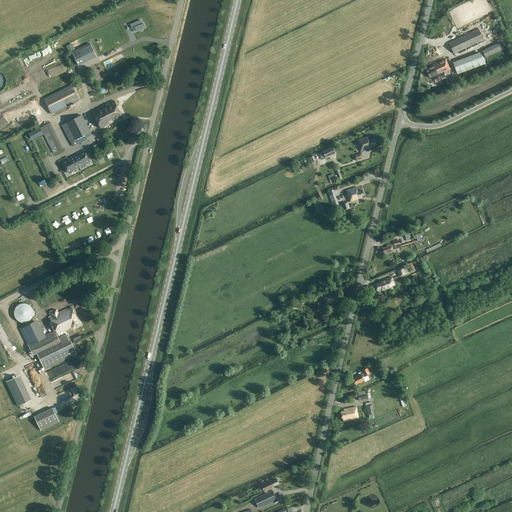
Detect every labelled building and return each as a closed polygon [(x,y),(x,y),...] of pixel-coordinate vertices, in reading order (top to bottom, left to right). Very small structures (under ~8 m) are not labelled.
[(132,28),(133,32),(136,31),(145,27),(143,24),(142,24),(141,20),(130,24),(132,28)] [(483,40),(478,29),(449,43),(454,54),(483,40)] [(504,49),(500,42),(482,51),(485,58),(504,49)] [(90,43),(72,52),(78,65),(97,56),(90,43)] [(453,62),(456,70),(457,74),(484,64),(479,52),(477,53),(453,62)] [(450,69),(445,59),(433,65),(433,66),(427,69),(431,77),(438,73),(439,75),(450,69)] [(72,85),(44,98),(52,114),(79,100),(72,85)] [(93,111),(101,128),(122,117),(114,101),(110,103),(93,111)] [(90,131),(82,115),(62,125),(70,141),(71,141),(73,146),(87,139),(87,137),(91,135),(89,132),(90,131)] [(54,153),(64,148),(51,122),(38,129),(42,136),(44,135),(54,153)] [(375,144),(374,139),(369,141),(368,137),(358,140),(361,151),(375,147),(374,144),(375,144)] [(335,154),(332,147),(322,151),(326,158),(335,154)] [(63,162),(68,172),(76,168),(78,167),(90,161),(86,155),(84,151),(75,155),(67,159),(62,162),(63,162)] [(47,195),(54,192),(52,186),(44,190),(47,195)] [(363,195),(362,190),(357,192),(356,187),(346,191),(350,201),(362,197),(361,196),(363,195)] [(393,243),(392,244),(386,245),(387,247),(382,248),(384,253),(388,252),(388,253),(394,252),(393,249),(396,248),(401,247),(400,243),(399,243),(398,240),(393,242),(393,243)] [(440,245),(425,251),(427,254),(441,247),(440,245)] [(396,270),(399,277),(406,274),(403,267),(396,270)] [(377,290),(381,289),(382,289),(382,290),(394,285),(391,277),(385,280),(375,284),(377,290)] [(337,300),(337,297),(335,292),(331,294),(331,293),(323,294),(326,304),(333,302),(337,300)] [(33,313),(33,312),(33,311),(33,310),(32,310),(32,309),(32,308),(31,307),(30,306),(29,305),(28,305),(27,305),(27,304),(26,304),(25,304),(24,304),(23,304),(22,304),(21,304),(20,305),(19,305),(19,306),(18,306),(17,307),(16,308),(16,309),(15,310),(15,311),(15,312),(15,313),(15,314),(15,315),(15,316),(16,317),(16,318),(17,319),(18,319),(18,320),(19,320),(19,321),(20,321),(21,321),(22,322),(23,322),(24,322),(25,322),(26,322),(27,321),(28,321),(29,321),(29,320),(30,320),(30,319),(31,319),(31,318),(32,317),(32,316),(33,315),(33,314),(33,313)] [(20,329),(28,345),(33,355),(37,353),(44,369),(76,353),(65,330),(73,326),(73,327),(79,324),(71,307),(67,309),(66,308),(58,313),(57,310),(51,313),(53,317),(51,318),(57,331),(44,337),(36,321),(20,329)] [(47,377),(59,372),(59,374),(69,371),(67,365),(45,373),(47,377)] [(355,384),(364,380),(365,382),(370,379),(368,375),(370,374),(367,368),(362,370),(363,373),(352,379),(355,384)] [(63,378),(65,384),(76,379),(74,373),(63,378)] [(20,375),(6,382),(18,406),(31,399),(20,375)] [(41,398),(46,395),(43,390),(38,392),(41,398)] [(358,395),(359,400),(368,398),(367,393),(366,394),(366,393),(365,391),(358,392),(358,395)] [(372,405),(366,406),(367,415),(374,414),(372,405)] [(358,418),(358,414),(357,406),(345,409),(345,411),(341,412),(342,417),(343,417),(344,421),(358,418)] [(52,408),(34,417),(41,430),(59,421),(52,408)] [(272,488),(271,487),(278,484),(276,478),(273,480),(261,485),(264,492),(272,488)] [(272,490),(254,498),(258,508),(277,499),(272,490)]
